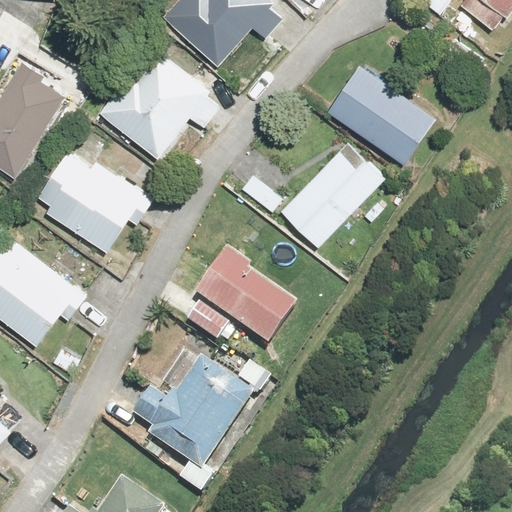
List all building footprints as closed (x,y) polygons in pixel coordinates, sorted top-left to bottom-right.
[(270,0),(173,0),(160,14),(215,67),(253,29),(264,39),(286,16),(270,0)] [(511,0),(453,0),(497,30),(511,8),(511,0)] [(151,43),(95,109),(153,157),(209,91),(151,43)] [(32,48),(0,100),(0,149),(28,167),(82,78),(32,48)] [(359,64),(327,112),(404,165),(437,117),(359,64)] [(346,138),(279,208),(320,246),(387,177),(346,138)] [(73,149),(35,199),(113,256),(158,195),(119,167),(111,177),(73,149)] [(387,210),(370,229),(384,241),(400,221),(387,210)] [(10,233),(0,245),(0,318),(38,348),(84,290),(10,233)] [(226,246),(193,291),(267,345),(300,301),(226,246)] [(156,381),(129,417),(202,472),(260,396),(203,353),(173,394),(156,381)] [(0,443),(13,431),(0,417),(0,386),(3,383),(0,380),(0,443)] [(86,511),(75,504),(68,511),(170,511),(125,477),(97,511),(86,511)]
